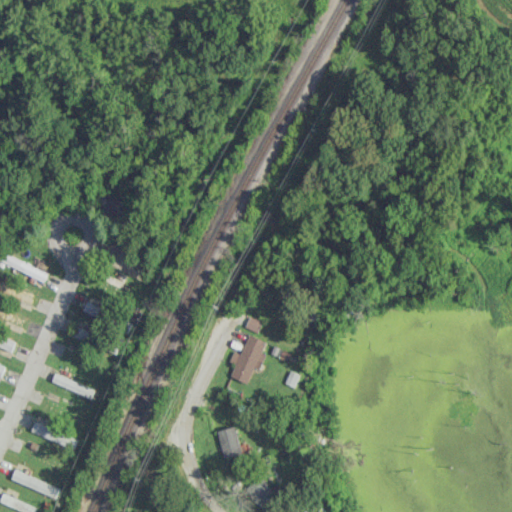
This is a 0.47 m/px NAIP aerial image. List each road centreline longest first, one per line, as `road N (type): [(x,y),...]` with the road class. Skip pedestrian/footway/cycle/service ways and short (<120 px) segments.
road 1 (residential): [(0,439),(77,260)]
road 2 (residential): [(223,511),(193,480),(181,426),(214,347)]
